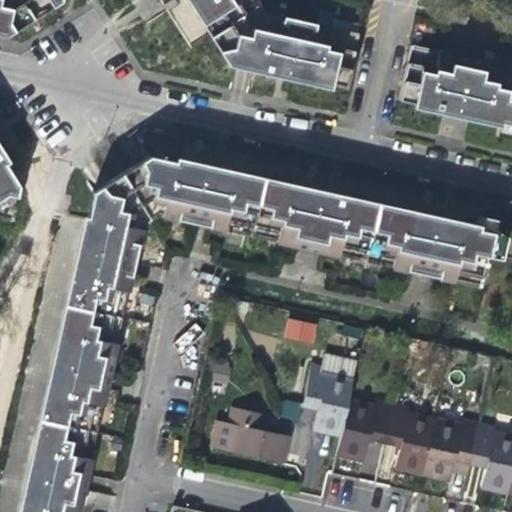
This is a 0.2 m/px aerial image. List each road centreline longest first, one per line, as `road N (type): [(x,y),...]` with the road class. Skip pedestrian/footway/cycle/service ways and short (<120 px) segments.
road 1 (residential): [(0,66),(365,146)]
road 2 (residential): [(144,477),(192,270)]
road 3 (residential): [(144,477),(300,511)]
road 4 (residential): [(401,0),(365,146)]
road 5 (residential): [(365,146),(511,177)]
